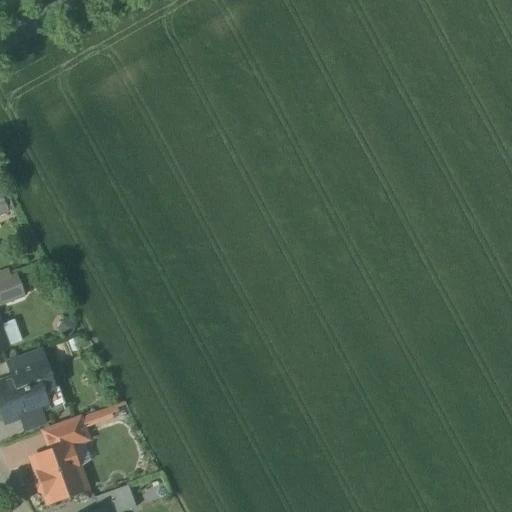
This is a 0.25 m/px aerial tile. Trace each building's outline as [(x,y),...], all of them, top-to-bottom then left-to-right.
[(9,277),(0,280),(0,307),(18,300),(9,277)] [(40,350),(6,362),(13,381),(35,373),(35,374),(47,370),(40,350)] [(13,381),(0,385),(0,409),(5,423),(47,408),(35,374),(35,373),(13,381)] [(79,420),(46,432),(53,453),(66,448),(67,449),(69,448),(87,441),(79,420)] [(53,453),(32,460),(38,476),(36,480),(40,491),(44,493),(48,503),(85,490),(83,487),(85,483),(81,472),(77,470),(69,448),(67,449),(66,448),(53,453)] [(128,487),(94,499),(98,511),(106,508),(106,511),(126,511),(135,509),(128,487)]
